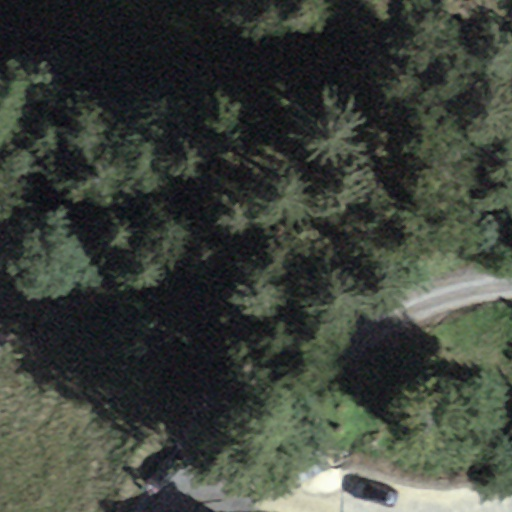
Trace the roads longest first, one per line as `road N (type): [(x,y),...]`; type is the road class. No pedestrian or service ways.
road 1 (track): [(158,511),(185,471),(247,412),(316,366),(428,306),(511,288)]
road 2 (track): [(335,511),(178,482)]
